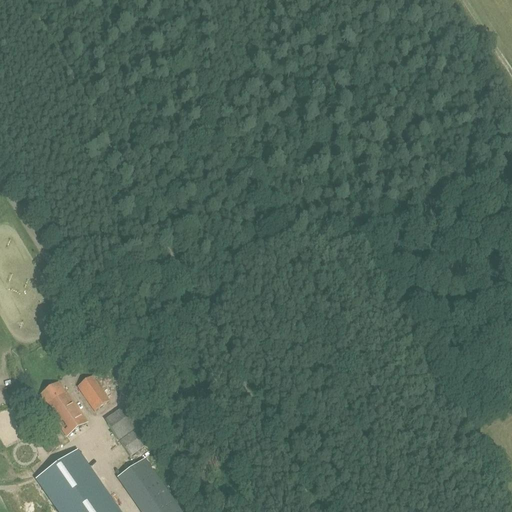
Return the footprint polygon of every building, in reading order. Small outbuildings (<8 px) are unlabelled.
[(78,387),(94,412),(109,402),(92,377),(78,387)] [(87,424),(59,382),(38,397),(67,438),(87,424)] [(129,457),(149,443),(128,411),(120,417),(126,427),(114,435),(129,457)] [(30,418),(40,432),(48,427),(38,412),(30,418)] [(60,446),(50,431),(38,440),(48,454),(60,446)] [(118,511),(78,453),(36,481),(57,511),(118,511)] [(126,490),(152,472),(146,463),(120,481),(126,490)]
